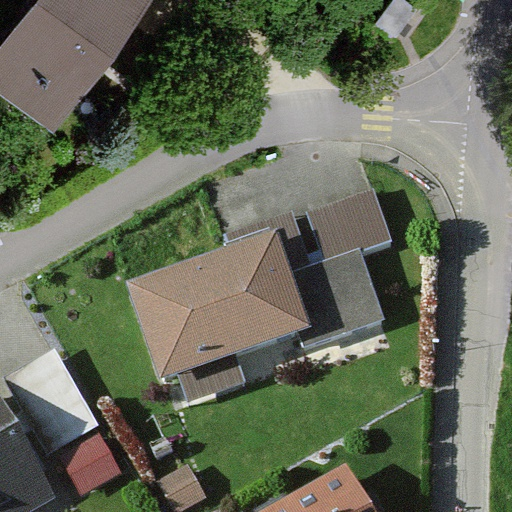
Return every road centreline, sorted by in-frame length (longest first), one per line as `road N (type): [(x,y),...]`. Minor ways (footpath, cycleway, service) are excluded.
road 1 (residential): [(0,255),(181,151),(280,119),(376,115),(490,125)]
road 2 (residential): [(472,511),(490,125)]
road 3 (residential): [(490,125),(508,0)]
